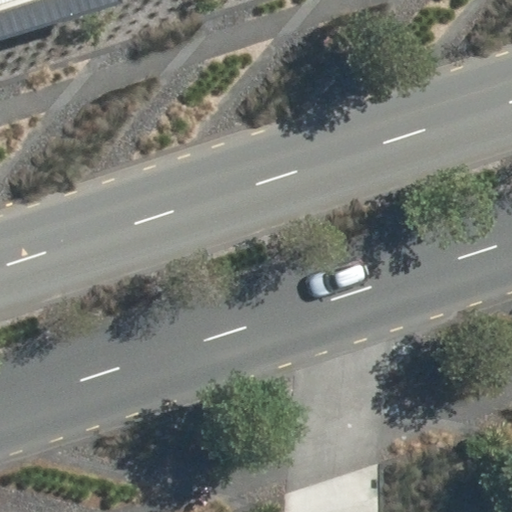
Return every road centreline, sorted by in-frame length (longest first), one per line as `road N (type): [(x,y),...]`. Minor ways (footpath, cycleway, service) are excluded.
road 1 (tertiary): [(0,273),(511,107)]
road 2 (tertiary): [(511,255),(0,421)]
